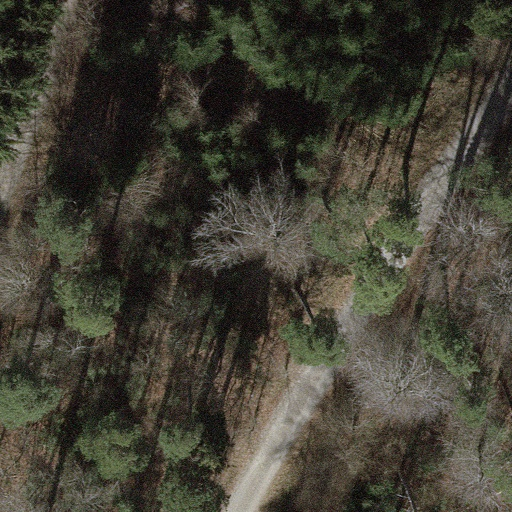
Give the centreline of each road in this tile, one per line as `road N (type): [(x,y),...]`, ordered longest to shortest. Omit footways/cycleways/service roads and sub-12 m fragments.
road 1 (track): [(511,67),(374,263),(240,511)]
road 2 (track): [(0,177),(61,0)]
